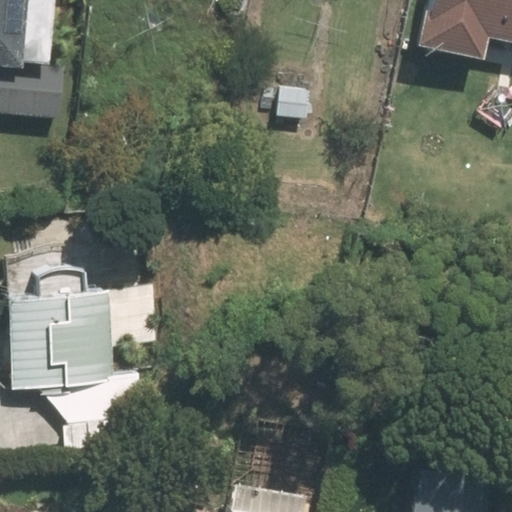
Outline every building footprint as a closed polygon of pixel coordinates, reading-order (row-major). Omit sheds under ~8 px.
[(0,0),(0,114),(59,118),(63,66),(41,64),(45,0),(0,0)] [(475,30),(511,37),(511,0),(417,0),(409,44),(470,55),(475,30)] [(98,282),(0,290),(0,384),(105,377),(98,282)] [(476,511),(481,471),(398,462),(392,511),(476,511)] [(215,511),(302,511),(306,492),(221,479),(215,511)]
